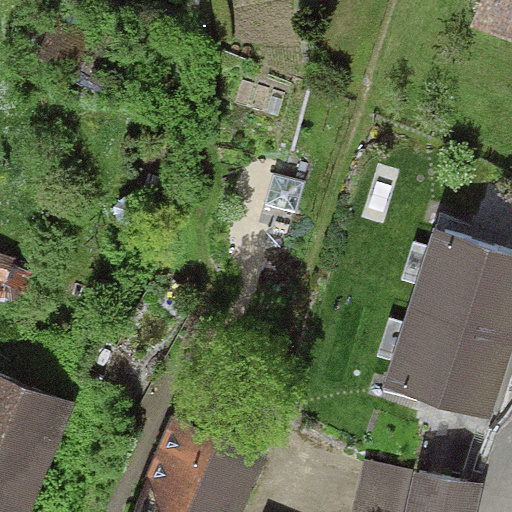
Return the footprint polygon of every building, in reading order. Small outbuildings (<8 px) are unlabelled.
[(511,0),(481,0),(471,26),(511,41),(511,0)] [(77,35),(42,19),(29,51),(63,66),(77,35)] [(511,253),(436,229),(411,308),(511,339),(511,253)] [(14,256),(0,252),(0,285),(6,287),(14,256)] [(511,362),(511,339),(411,308),(386,388),(493,422),(511,362)] [(32,511),(76,402),(0,372),(0,511),(32,511)] [(233,511),(258,448),(171,414),(132,511),(233,511)] [(407,511),(415,471),(364,462),(355,511),(407,511)] [(478,511),(484,483),(415,471),(407,511),(478,511)]
